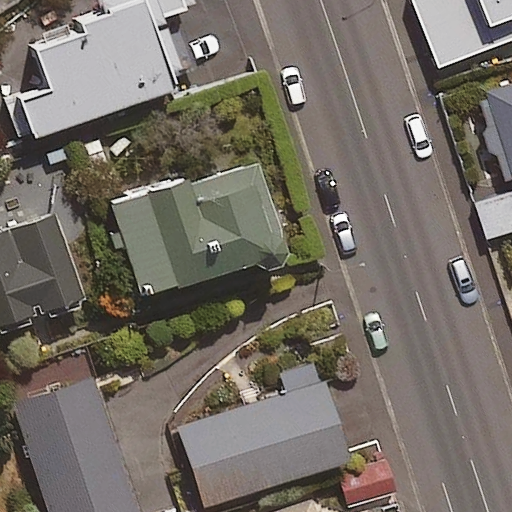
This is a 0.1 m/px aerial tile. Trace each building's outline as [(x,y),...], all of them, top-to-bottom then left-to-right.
[(26,138),(174,82),(150,17),(189,2),(188,0),(114,0),(24,34),(44,88),(12,100),(26,138)] [(511,0),(417,0),(405,5),(433,72),(511,39),(511,0)] [(511,75),(468,91),(500,181),(511,176),(511,75)] [(279,251),(247,158),(181,180),(179,174),(104,199),(138,299),(279,251)] [(511,223),(511,184),(470,197),(480,232),(511,223)] [(0,314),(73,291),(46,207),(0,221),(0,314)] [(339,451),(306,356),(272,367),(279,386),(173,423),(199,499),(339,451)] [(131,511),(85,366),(4,392),(42,511),(131,511)] [(383,454),(336,468),(346,503),(394,489),(383,454)] [(311,511),(306,494),(257,511),(256,511),(311,511)]
